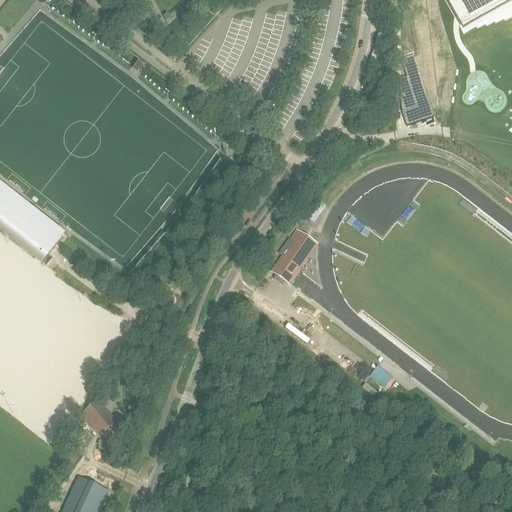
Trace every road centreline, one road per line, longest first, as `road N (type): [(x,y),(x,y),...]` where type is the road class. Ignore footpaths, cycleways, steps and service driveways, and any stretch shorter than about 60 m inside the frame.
road 1 (unclassified): [(141,511),(231,276),(306,164)]
road 2 (residential): [(306,164),(357,75),(369,0)]
